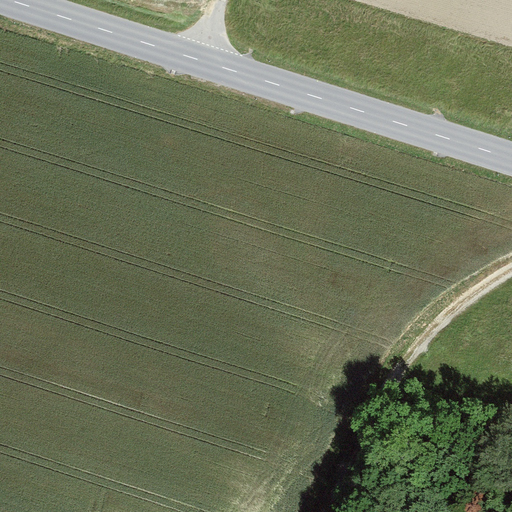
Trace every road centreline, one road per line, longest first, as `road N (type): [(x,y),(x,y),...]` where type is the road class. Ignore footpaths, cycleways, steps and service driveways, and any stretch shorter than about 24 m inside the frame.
road 1 (tertiary): [(511,157),(19,0)]
road 2 (track): [(320,511),(408,356),(464,301),(511,271)]
